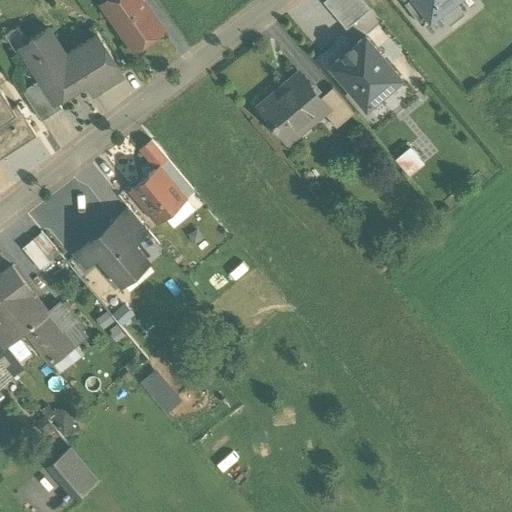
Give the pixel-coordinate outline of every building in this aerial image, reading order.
[(140,0),(117,0),(108,7),(104,1),(102,2),(134,48),(161,29),(140,0)] [(363,0),(326,0),(324,2),(346,29),(370,8),(363,0)] [(421,26),(430,19),(415,0),(409,0),(404,4),(421,26)] [(415,0),(430,19),(439,12),(455,0),(454,0),(415,0)] [(455,0),(439,12),(449,26),(465,14),(455,0)] [(97,37),(65,57),(49,31),(28,44),(37,59),(29,64),(39,80),(32,84),(40,97),(44,98),(49,95),(50,97),(53,95),(84,76),(94,92),(121,75),(97,37)] [(364,37),(331,66),(367,106),(400,77),(364,37)] [(319,97),(298,73),(258,107),(272,123),(271,124),(273,126),(274,126),(287,142),(322,113),(328,108),(319,97)] [(44,98),(40,97),(32,84),(22,91),(41,121),(61,108),(53,95),(50,97),(49,95),(44,98)] [(354,112),(332,86),(319,97),(328,108),(322,113),(335,128),(354,112)] [(0,157),(36,135),(17,105),(12,108),(0,88),(0,157)] [(152,140),(140,150),(155,168),(158,165),(159,166),(168,158),(152,140)] [(392,157),(409,171),(421,157),(404,143),(392,157)] [(159,166),(158,165),(155,168),(131,189),(158,221),(160,219),(185,198),(159,166)] [(144,232),(126,212),(127,211),(126,210),(113,221),(131,242),(132,242),(144,232)] [(131,242),(113,221),(88,243),(98,255),(121,282),(146,260),(132,242),(131,242)] [(55,249),(41,232),(32,239),(46,256),(55,249)] [(46,256),(32,239),(22,248),(39,269),(50,260),(46,256)] [(88,243),(75,253),(76,254),(77,254),(86,266),(98,255),(88,243)] [(47,312),(12,265),(0,274),(0,319),(3,317),(17,336),(17,337),(27,329),(48,313),(47,312)] [(48,313),(27,329),(51,360),(84,335),(59,303),(47,312),(48,313)] [(17,336),(3,317),(0,319),(0,338),(1,339),(5,345),(17,336)] [(5,345),(1,339),(0,340),(0,359),(13,376),(22,368),(5,345)] [(0,386),(13,376),(0,359),(0,386)] [(161,365),(144,378),(168,410),(185,398),(161,365)] [(98,479),(69,445),(51,460),(80,494),(98,479)]
